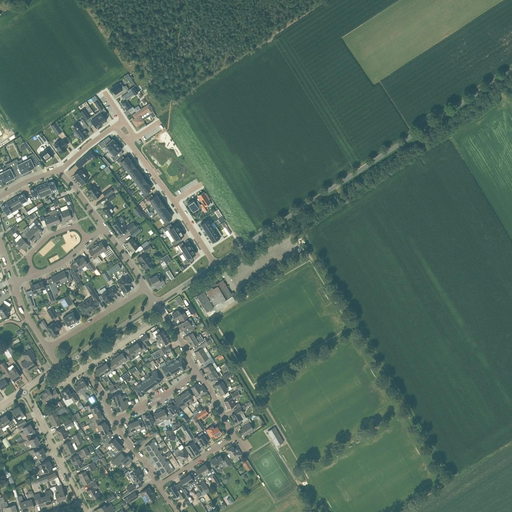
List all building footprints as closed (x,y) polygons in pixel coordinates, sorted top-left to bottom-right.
[(123,92),(128,89),(126,85),(124,87),(120,82),(111,88),(115,94),(122,90),(123,92)] [(123,100),(121,102),(127,111),(128,109),(131,107),(126,100),(135,94),(135,95),(138,93),(134,86),(127,90),(128,92),(121,97),(123,100)] [(144,94),(139,97),(143,104),(148,101),(144,94)] [(98,100),(94,102),(100,111),(104,108),(98,100)] [(89,112),(96,108),(91,101),(85,106),(89,112)] [(135,118),(132,120),(136,126),(143,121),(140,116),(147,111),(149,113),(153,111),(148,104),(133,114),(135,118)] [(84,109),(80,112),(86,120),(89,118),(84,109)] [(97,112),(95,114),(101,124),(107,120),(102,113),(99,115),(97,112)] [(95,114),(92,116),(94,118),(91,120),(96,128),(101,124),(95,114)] [(75,132),(74,133),(77,137),(79,136),(81,139),(87,134),(84,130),(81,126),(85,123),(83,119),(79,122),(81,125),(75,129),(77,131),(75,132)] [(56,122),(51,126),(57,135),(62,131),(56,122)] [(41,132),(36,135),(36,136),(43,145),(48,142),(41,132)] [(60,140),(54,144),(60,154),(67,149),(64,146),(65,145),(66,146),(68,144),(64,139),(61,141),(60,140)] [(104,147),(109,151),(118,143),(115,140),(114,141),(113,139),(108,143),(104,139),(98,144),(102,148),(104,147)] [(112,158),(114,161),(119,157),(116,154),(122,149),(120,147),(121,146),(118,143),(109,151),(113,156),(112,158)] [(48,148),(39,154),(45,162),(54,156),(48,148)] [(37,159),(33,153),(27,157),(27,158),(23,160),(22,158),(29,171),(32,170),(31,169),(35,167),(32,162),(33,162),(37,159)] [(75,164),(79,168),(88,160),(84,155),(75,164)] [(120,161),(123,166),(131,160),(127,156),(125,157),(123,155),(117,159),(119,162),(120,161)] [(11,161),(15,169),(18,168),(19,167),(22,173),(25,172),(25,173),(29,171),(22,158),(24,161),(19,163),(17,158),(11,161)] [(131,160),(123,166),(126,170),(134,164),(131,160)] [(2,168),(8,180),(10,179),(10,180),(14,178),(14,177),(11,171),(12,170),(13,171),(15,169),(11,161),(5,164),(8,169),(4,171),(2,168)] [(136,168),(134,164),(126,170),(129,173),(136,168)] [(136,168),(129,173),(132,177),(139,172),(136,168)] [(80,169),(73,175),(76,178),(78,181),(79,181),(82,185),(83,184),(84,184),(86,182),(86,181),(89,179),(80,169)] [(142,175),(139,172),(132,177),(135,181),(142,175)] [(142,175),(135,181),(138,185),(145,179),(142,175)] [(148,183),(145,179),(138,185),(141,189),(148,183)] [(48,182),(47,182),(52,193),(51,190),(57,188),(54,181),(48,183),(48,182)] [(41,184),(46,196),(52,193),(47,182),(41,184)] [(148,183),(141,189),(144,193),(143,194),(144,197),(150,192),(148,190),(151,188),(148,183)] [(36,187),(39,195),(40,198),(46,196),(41,184),(36,187)] [(88,191),(87,191),(91,196),(91,195),(94,199),(101,195),(94,186),(87,190),(88,191)] [(33,198),(39,195),(36,187),(30,190),(33,198)] [(106,197),(107,196),(108,195),(111,193),(114,191),(111,187),(103,193),(106,197)] [(205,194),(204,192),(198,196),(203,203),(200,205),(202,207),(204,211),(208,209),(206,205),(210,202),(208,199),(209,199),(206,193),(205,194)] [(18,196),(22,203),(28,200),(23,193),(18,196)] [(108,195),(107,196),(107,197),(110,201),(115,197),(112,193),(111,193),(108,195)] [(152,193),(146,198),(148,200),(149,199),(153,204),(160,198),(157,194),(154,196),(152,193)] [(22,203),(18,196),(17,196),(12,199),(18,209),(23,206),(22,203)] [(160,198),(153,204),(156,208),(163,202),(160,198)] [(12,199),(7,202),(13,212),(14,214),(18,211),(19,210),(18,209),(12,199)] [(191,201),(188,204),(193,212),(201,207),(202,208),(202,207),(200,205),(197,200),(195,202),(194,200),(193,200),(193,201),(192,202),(191,201)] [(13,212),(7,202),(6,202),(7,203),(1,206),(7,215),(12,212),(12,213),(13,212)] [(102,211),(104,214),(104,215),(104,216),(105,217),(106,217),(107,218),(114,212),(112,209),(113,209),(108,202),(104,205),(106,208),(102,211)] [(167,207),(163,202),(156,208),(159,212),(167,207)] [(72,209),(71,205),(67,206),(67,205),(60,208),(66,222),(68,221),(67,220),(72,218),(69,210),(72,209)] [(139,218),(142,216),(137,207),(134,209),(139,218)] [(167,207),(159,212),(162,216),(170,211),(167,207)] [(50,215),(55,226),(56,226),(56,225),(61,223),(58,214),(61,213),(59,209),(56,211),(55,209),(49,212),(50,215)] [(173,215),(170,211),(162,216),(166,221),(164,222),(166,225),(172,220),(170,218),(173,215)] [(55,226),(50,215),(44,218),(43,216),(39,217),(41,221),(44,220),(48,228),(53,226),(53,227),(55,226)] [(119,220),(112,225),(119,235),(126,229),(124,226),(126,225),(124,222),(126,221),(122,215),(117,218),(119,220)] [(35,224),(30,228),(38,237),(40,236),(39,235),(43,231),(37,225),(39,222),(36,219),(34,222),(35,224)] [(203,228),(211,223),(208,219),(200,224),(203,228)] [(126,227),(130,232),(137,227),(133,222),(126,227)] [(167,230),(171,235),(181,228),(179,225),(178,226),(177,223),(172,226),(170,223),(163,228),(165,232),(167,230)] [(214,228),(211,223),(203,228),(206,233),(214,228)] [(137,227),(130,232),(133,237),(140,231),(137,226),(137,227)] [(37,238),(38,237),(30,228),(25,233),(24,232),(21,234),(24,237),(26,235),(32,241),(36,237),(37,238)] [(171,242),(173,245),(181,240),(179,237),(184,235),(182,232),(183,232),(181,228),(171,235),(174,240),(171,242)] [(217,233),(214,228),(206,233),(209,237),(217,233)] [(220,237),(217,233),(209,237),(212,242),(220,237)] [(15,240),(12,243),(15,245),(17,243),(24,249),(28,246),(28,247),(30,245),(22,237),(19,234),(15,239),(15,240)] [(132,251),(134,250),(139,246),(132,238),(125,243),(132,251)] [(97,243),(94,246),(100,253),(102,257),(105,254),(107,257),(114,252),(109,245),(105,247),(101,242),(98,244),(97,243)] [(179,249),(182,254),(193,247),(191,244),(190,244),(189,242),(184,245),(182,242),(174,247),(177,250),(179,249)] [(152,247),(149,244),(143,248),(146,252),(152,247)] [(139,246),(134,250),(136,253),(143,248),(141,245),(139,246)] [(93,257),(90,259),(91,260),(95,266),(102,261),(97,255),(100,253),(94,246),(92,248),(89,251),(93,257)] [(183,261),(185,264),(193,259),(191,256),(196,253),(194,251),(195,250),(193,247),(182,254),(186,259),(183,261)] [(153,263),(145,252),(137,258),(140,261),(139,262),(141,265),(141,266),(141,267),(142,268),(143,268),(144,269),(145,268),(145,269),(153,263)] [(79,258),(76,260),(81,268),(85,265),(88,269),(89,268),(92,271),(93,270),(94,270),(96,268),(95,266),(91,260),(88,263),(83,257),(79,259),(79,258)] [(78,271),(81,268),(76,260),(73,263),(74,263),(70,266),(75,272),(71,274),(76,282),(81,279),(79,275),(80,274),(78,271)] [(107,270),(107,271),(109,274),(113,272),(113,273),(121,269),(118,264),(110,269),(107,270)] [(68,269),(58,274),(63,285),(73,280),(70,274),(71,273),(68,269)] [(107,271),(103,273),(108,281),(111,279),(107,271)] [(156,284),(157,286),(165,282),(159,273),(150,278),(154,285),(156,284)] [(54,282),(49,285),(51,290),(55,298),(57,297),(56,293),(59,292),(57,288),(63,285),(58,274),(51,277),(54,282)] [(127,276),(123,278),(117,282),(120,287),(122,289),(124,292),(130,288),(128,284),(131,283),(127,276)] [(223,280),(212,286),(197,295),(209,316),(215,312),(216,313),(219,310),(224,307),(224,308),(228,305),(227,305),(235,300),(232,296),(234,295),(232,292),(231,293),(223,280)] [(36,283),(40,294),(43,293),(42,290),(45,288),(43,281),(36,283)] [(93,297),(79,305),(85,315),(87,313),(88,314),(92,312),(91,311),(93,309),(93,310),(96,308),(95,308),(98,307),(96,305),(101,301),(89,282),(85,284),(93,297)] [(40,294),(36,283),(30,286),(33,293),(37,292),(38,295),(40,294)] [(106,303),(113,298),(111,295),(113,294),(114,294),(117,292),(114,286),(101,294),(106,303)] [(51,290),(47,291),(51,303),(56,301),(55,298),(51,290)] [(68,295),(59,300),(64,308),(73,303),(68,295)] [(180,297),(175,299),(178,305),(183,302),(180,297)] [(195,311),(191,304),(187,307),(191,314),(195,311)] [(0,314),(2,318),(10,312),(5,305),(0,308),(0,314)] [(52,319),(57,316),(52,307),(47,310),(52,319)] [(79,320),(77,315),(73,309),(70,311),(71,313),(63,318),(67,325),(74,321),(75,322),(79,320)] [(179,317),(181,321),(188,316),(185,311),(181,313),(179,309),(172,313),(176,319),(179,317)] [(183,330),(185,333),(192,328),(193,327),(188,319),(178,325),(181,331),(183,330)] [(54,324),(53,323),(48,326),(44,320),(40,322),(44,329),(47,329),(48,329),(52,336),(59,332),(58,330),(61,328),(58,322),(54,324)] [(192,328),(185,333),(186,335),(185,336),(188,342),(195,337),(192,332),(193,331),(192,328)] [(158,329),(152,332),(156,339),(157,341),(166,336),(163,330),(160,332),(158,329)] [(141,338),(143,343),(149,339),(146,334),(141,338)] [(193,346),(194,348),(206,341),(204,337),(203,338),(200,334),(195,337),(188,342),(191,347),(193,346)] [(159,353),(152,355),(154,358),(161,356),(164,354),(166,353),(167,352),(168,351),(171,349),(168,344),(167,343),(169,341),(170,341),(166,336),(157,341),(158,343),(158,345),(162,351),(159,352),(159,353)] [(198,357),(205,353),(202,348),(212,342),(212,341),(213,341),(212,338),(206,341),(194,348),(196,351),(194,352),(198,357)] [(132,344),(137,352),(140,350),(142,353),(147,349),(143,344),(140,346),(138,342),(135,344),(134,343),(132,344)] [(4,344),(1,347),(3,350),(8,357),(11,355),(7,349),(4,344)] [(127,354),(130,358),(131,360),(136,356),(137,357),(139,356),(137,352),(132,344),(130,346),(131,347),(128,348),(130,352),(127,354)] [(29,360),(22,364),(26,371),(30,369),(32,367),(33,368),(36,366),(33,360),(35,359),(30,350),(24,353),(29,360)] [(116,355),(121,362),(123,360),(125,362),(130,358),(127,354),(126,352),(123,354),(122,352),(119,354),(119,353),(116,355)] [(204,364),(213,359),(211,356),(208,358),(205,353),(198,357),(201,363),(203,362),(204,364)] [(110,362),(114,369),(122,364),(121,362),(116,355),(113,356),(114,357),(111,359),(112,361),(110,362)] [(175,357),(176,360),(181,369),(186,366),(182,360),(184,359),(182,355),(179,356),(179,355),(175,357)] [(173,359),(170,361),(176,370),(180,368),(176,360),(174,361),(173,359)] [(214,361),(213,359),(204,364),(206,367),(204,368),(207,373),(215,368),(218,366),(215,368),(212,363),(214,361)] [(3,361),(0,363),(0,365),(2,368),(5,373),(7,377),(8,377),(10,376),(14,381),(20,376),(13,365),(8,368),(3,361)] [(164,361),(159,364),(166,377),(172,374),(171,373),(167,365),(166,364),(165,363),(164,361)] [(169,364),(167,365),(171,373),(176,370),(170,361),(168,362),(169,364)] [(100,364),(107,375),(111,372),(110,371),(114,369),(110,362),(107,364),(106,362),(103,364),(102,363),(100,364)] [(106,375),(107,375),(100,364),(97,366),(98,368),(95,370),(98,374),(97,375),(100,379),(102,378),(103,379),(107,376),(106,375)] [(153,375),(152,375),(157,382),(158,383),(163,379),(156,370),(156,371),(153,367),(149,370),(153,375)] [(215,368),(207,373),(209,375),(208,376),(209,377),(210,377),(211,378),(212,377),(214,380),(222,375),(219,371),(217,372),(215,368)] [(216,390),(228,384),(227,382),(228,381),(226,378),(229,377),(233,374),(231,370),(220,377),(223,380),(214,385),(216,388),(215,388),(216,390)] [(146,376),(153,385),(157,382),(152,375),(150,376),(148,372),(145,374),(146,376)] [(0,379),(1,381),(0,381),(0,386),(2,389),(8,384),(5,379),(5,378),(7,377),(5,373),(2,374),(2,376),(0,377),(0,379)] [(146,379),(143,381),(148,388),(153,385),(146,376),(144,377),(146,379)] [(80,380),(78,382),(85,392),(87,391),(85,387),(88,386),(84,379),(81,381),(80,380)] [(140,381),(138,382),(144,391),(148,388),(143,381),(141,383),(140,381)] [(86,394),(85,392),(78,382),(76,383),(76,384),(74,386),(78,392),(81,390),(84,395),(86,394)] [(134,385),(131,387),(134,390),(136,389),(140,396),(145,392),(144,391),(138,382),(137,382),(138,384),(135,387),(134,385)] [(207,391),(203,386),(201,388),(198,383),(191,388),(195,395),(198,393),(200,396),(207,391)] [(228,384),(216,390),(218,393),(219,392),(220,395),(231,388),(230,385),(231,385),(229,383),(228,384)] [(61,392),(64,396),(65,399),(70,396),(74,403),(79,399),(75,394),(73,396),(67,388),(61,392)] [(58,394),(55,389),(50,392),(48,389),(45,391),(45,392),(40,395),(40,394),(39,395),(40,396),(40,397),(41,398),(41,397),(44,402),(52,397),(52,398),(58,394)] [(184,393),(192,403),(194,402),(191,398),(193,396),(188,390),(184,393)] [(238,390),(231,393),(233,396),(224,401),(228,409),(235,405),(232,400),(240,395),(238,390)] [(114,401),(122,398),(126,396),(125,394),(121,396),(120,393),(112,396),(114,401)] [(179,396),(187,406),(188,406),(189,405),(186,401),(189,400),(191,403),(192,403),(184,393),(183,393),(179,396)] [(187,406),(179,396),(174,399),(183,410),(185,408),(184,408),(187,406)] [(116,406),(127,402),(128,401),(127,399),(123,401),(122,398),(114,401),(116,406)] [(127,402),(116,406),(115,406),(117,412),(130,407),(129,404),(128,405),(127,402)] [(92,413),(101,409),(100,407),(98,407),(97,404),(93,406),(92,403),(86,406),(88,411),(91,409),(92,413)] [(167,407),(172,413),(173,414),(175,412),(177,414),(182,411),(176,403),(173,405),(171,403),(167,407)] [(235,413),(231,415),(236,423),(242,419),(245,417),(242,412),(244,411),(243,409),(241,405),(234,409),(235,413)] [(13,410),(15,414),(17,417),(20,415),(22,417),(25,415),(19,406),(13,410)] [(159,410),(164,421),(175,416),(173,414),(172,413),(167,415),(164,408),(162,410),(161,409),(159,410)] [(88,419),(90,424),(99,420),(98,417),(102,415),(101,412),(102,411),(101,409),(92,413),(94,416),(88,419)] [(196,415),(199,419),(201,417),(206,414),(208,413),(205,409),(196,415)] [(155,425),(164,421),(159,410),(156,411),(156,412),(154,413),(155,415),(152,416),(154,422),(155,425)] [(57,423),(61,421),(57,411),(48,415),(50,419),(51,419),(53,424),(53,425),(57,423)] [(151,423),(154,422),(152,416),(150,414),(145,416),(147,420),(144,422),(147,428),(153,426),(151,423)] [(6,415),(0,418),(4,425),(7,423),(11,429),(16,425),(13,420),(11,422),(6,415)] [(63,426),(56,430),(60,439),(68,435),(65,428),(74,424),(73,422),(74,422),(78,429),(80,427),(74,417),(64,422),(65,425),(64,426),(63,426)] [(249,418),(243,422),(244,425),(242,426),(243,427),(240,429),(244,436),(254,429),(249,422),(251,421),(250,420),(249,418)] [(137,432),(138,432),(141,431),(140,430),(145,428),(143,421),(140,423),(138,419),(135,420),(134,419),(132,420),(137,432)] [(99,420),(90,424),(89,424),(91,427),(93,425),(96,431),(108,426),(107,424),(106,424),(105,421),(101,423),(99,420)] [(134,434),(138,432),(137,432),(132,420),(130,421),(130,422),(127,424),(129,428),(126,429),(129,435),(134,433),(134,434)] [(195,423),(201,431),(205,428),(200,420),(195,423)] [(17,426),(19,429),(22,428),(24,430),(20,432),(23,439),(30,435),(29,432),(33,430),(30,423),(27,425),(25,422),(17,426)] [(212,425),(206,430),(211,437),(214,435),(215,437),(220,434),(220,433),(221,432),(217,426),(214,428),(212,425)] [(108,426),(96,431),(98,435),(98,434),(100,439),(103,438),(105,442),(107,440),(108,439),(105,433),(109,432),(108,429),(109,428),(108,426)] [(275,426),(268,431),(277,446),(284,441),(275,426)] [(188,428),(184,430),(189,439),(193,436),(188,428)] [(75,438),(70,440),(63,444),(68,453),(75,450),(71,444),(77,441),(78,443),(83,441),(79,434),(81,433),(82,435),(84,434),(82,431),(78,433),(78,432),(73,435),(75,438)] [(198,435),(194,437),(197,442),(199,440),(202,446),(205,444),(206,444),(207,443),(208,442),(209,441),(202,432),(198,434),(198,435)] [(18,441),(18,442),(19,445),(25,443),(26,445),(30,443),(32,446),(40,442),(36,436),(32,438),(30,435),(23,439),(21,440),(18,441)] [(7,437),(2,440),(2,441),(6,448),(11,445),(7,437)] [(107,440),(105,442),(104,443),(108,447),(110,445),(112,447),(118,442),(114,438),(109,443),(107,440)] [(148,452),(158,445),(153,439),(152,440),(152,441),(145,446),(148,452)] [(199,451),(193,441),(185,446),(188,450),(189,449),(192,455),(194,454),(195,454),(196,454),(196,453),(197,452),(198,451),(199,451)] [(118,442),(112,447),(110,449),(116,456),(121,451),(119,449),(122,446),(118,442)] [(188,453),(184,447),(181,444),(177,447),(180,450),(175,453),(181,462),(187,458),(185,455),(188,453)] [(148,452),(152,457),(162,451),(161,449),(159,450),(157,447),(159,446),(158,445),(148,452)] [(242,454),(240,450),(237,446),(234,448),(233,446),(226,450),(231,457),(233,459),(238,456),(242,454)] [(35,448),(30,450),(29,451),(32,456),(35,454),(37,458),(46,454),(42,447),(36,451),(35,448)] [(82,452),(78,455),(79,458),(89,453),(86,447),(81,449),(82,452)] [(162,452),(162,451),(152,457),(155,463),(165,456),(164,455),(162,456),(160,453),(162,452)] [(111,462),(114,465),(116,464),(119,467),(123,463),(125,466),(133,460),(128,455),(124,458),(121,454),(111,462)] [(78,455),(75,456),(70,458),(72,462),(73,461),(76,467),(82,464),(79,458),(78,455)] [(215,457),(210,460),(215,468),(217,467),(218,470),(225,466),(225,467),(231,463),(226,455),(222,458),(220,455),(217,457),(215,458),(215,457)] [(155,463),(159,468),(169,462),(165,456),(155,463)] [(49,460),(44,462),(38,465),(39,469),(42,467),(45,472),(53,468),(49,460)] [(88,464),(91,471),(97,468),(93,461),(88,464)] [(172,467),(169,462),(159,468),(162,473),(166,471),(172,467)] [(205,463),(200,467),(208,478),(211,475),(212,474),(205,463)] [(0,466),(7,477),(11,475),(10,472),(9,473),(4,464),(0,466)] [(200,467),(195,470),(202,480),(205,478),(207,477),(200,467)] [(128,471),(125,474),(127,476),(129,479),(130,479),(132,477),(136,483),(140,480),(143,478),(141,475),(142,475),(138,468),(130,473),(128,471)] [(85,470),(83,472),(78,474),(81,480),(80,481),(82,484),(83,484),(84,484),(90,480),(85,470)] [(55,472),(45,477),(46,480),(47,482),(57,477),(55,472)] [(215,473),(211,475),(217,483),(221,481),(215,473)] [(192,487),(196,484),(190,474),(187,476),(186,475),(184,476),(192,487)] [(187,490),(192,487),(184,476),(182,477),(183,478),(180,480),(183,484),(180,486),(186,495),(187,497),(189,500),(191,499),(190,497),(191,497),(187,490)] [(202,480),(199,482),(205,490),(208,488),(203,480),(202,480)] [(95,481),(94,482),(90,484),(92,487),(87,490),(92,499),(99,495),(95,488),(98,487),(95,481)] [(199,482),(196,484),(201,493),(205,490),(199,482)] [(133,483),(126,488),(130,493),(137,489),(133,483)] [(61,484),(56,486),(55,486),(56,489),(58,489),(59,492),(55,493),(57,500),(65,498),(61,484)] [(181,499),(186,495),(180,486),(179,486),(176,488),(174,484),(167,488),(173,497),(178,495),(181,499)] [(149,487),(145,490),(140,492),(142,496),(144,495),(149,502),(156,497),(153,492),(152,493),(149,487)] [(46,495),(43,496),(46,504),(51,502),(50,498),(53,497),(51,489),(45,491),(46,495)] [(28,493),(26,494),(28,499),(26,500),(28,509),(34,507),(32,500),(35,499),(33,495),(32,492),(28,493)] [(135,492),(127,496),(130,501),(138,496),(135,492)] [(39,493),(33,495),(35,499),(36,503),(39,502),(40,505),(46,504),(43,496),(40,497),(39,493)] [(23,511),(28,509),(26,500),(23,501),(21,495),(15,497),(17,504),(20,503),(23,511)] [(2,497),(0,497),(0,502),(3,502),(4,508),(8,507),(7,501),(5,501),(3,496),(2,497)]
